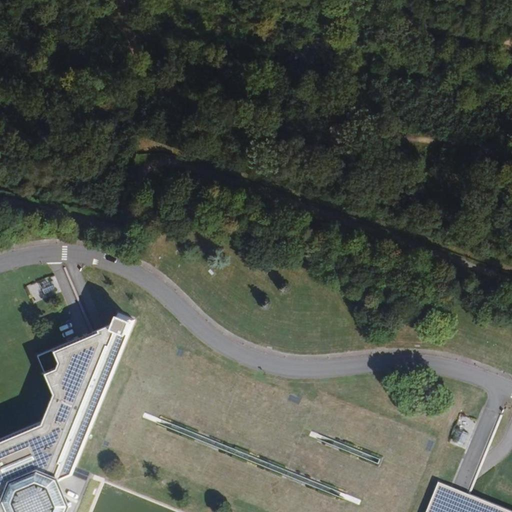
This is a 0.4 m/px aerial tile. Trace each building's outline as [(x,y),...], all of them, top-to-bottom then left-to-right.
[(45,295),(56,291),(54,285),(43,289),(45,295)] [(113,322),(107,324),(116,365),(134,319),(117,312),(113,322)] [(116,365),(107,324),(98,328),(91,331),(89,332),(91,338),(81,343),(78,337),(36,355),(52,394),(42,421),(0,438),(0,504),(8,501),(15,482),(41,471),(60,479),(72,474),(116,365)] [(91,338),(89,332),(78,337),(81,343),(91,338)] [(60,479),(41,471),(15,482),(8,501),(11,511),(67,511),(71,504),(60,479)] [(511,511),(460,491),(440,483),(427,511),(511,511)]
